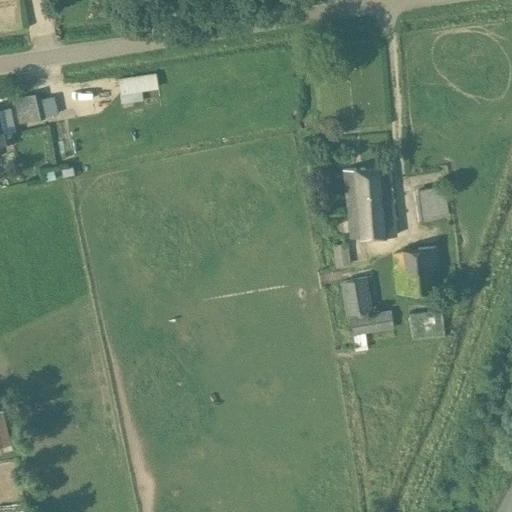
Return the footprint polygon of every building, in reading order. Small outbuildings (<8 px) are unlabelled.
[(141,90),(158,87),(155,72),(117,78),(121,103),(142,100),(141,90)] [(50,89),(10,99),(16,123),(56,114),(50,89)] [(342,168),(349,237),(395,235),(388,166),(342,168)] [(422,194),(425,224),(450,222),(448,192),(422,194)] [(333,265),(348,263),(345,241),(330,243),(333,265)] [(401,249),(392,254),(396,292),(440,289),(436,246),(401,249)] [(366,276),(339,280),(345,314),(372,310),(366,276)] [(441,309),(407,311),(409,336),(442,334),(441,309)]
